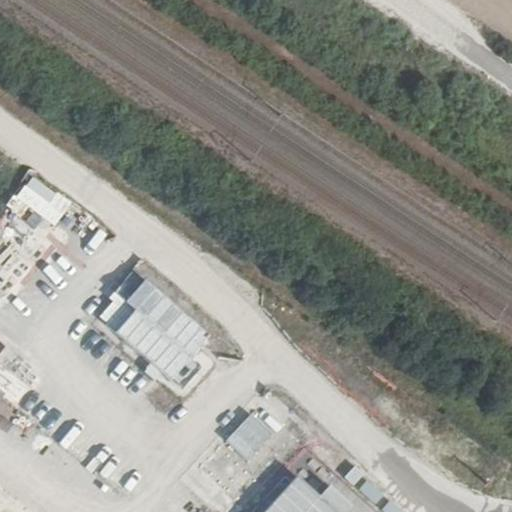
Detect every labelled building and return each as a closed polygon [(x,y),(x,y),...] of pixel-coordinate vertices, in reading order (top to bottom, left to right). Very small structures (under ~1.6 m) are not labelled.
[(57,226),(73,201),(30,174),(0,220),(0,262),(4,265),(37,214),(57,226)] [(190,354),(210,332),(137,269),(91,321),(174,393),(201,363),(190,354)] [(261,401),(183,486),(206,507),(223,488),(246,508),(306,443),(261,401)] [(331,480),(320,492),(299,472),(260,511),(350,511),(357,505),(331,480)] [(372,501),(381,494),(369,476),(359,482),(372,501)] [(0,482),(0,511),(2,511),(16,496),(0,482)] [(36,511),(25,503),(17,511),(36,511)]
